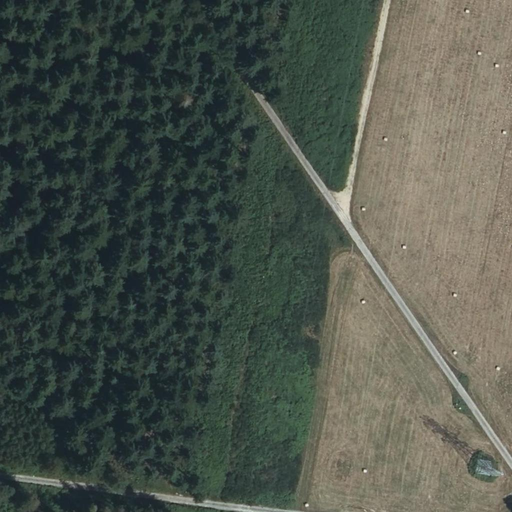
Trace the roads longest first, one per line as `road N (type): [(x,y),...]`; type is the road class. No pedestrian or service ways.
road 1 (track): [(195,0),(511,460)]
road 2 (track): [(286,511),(0,477)]
